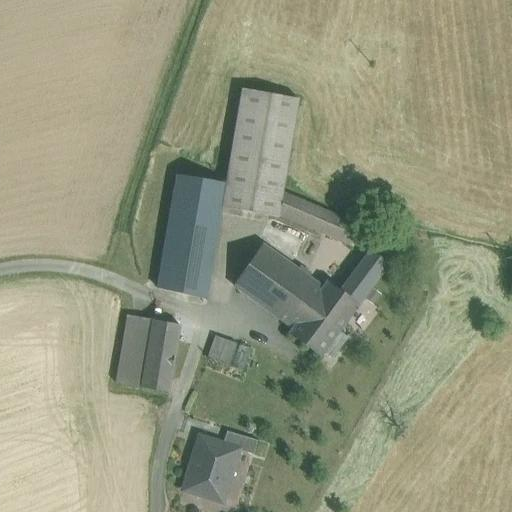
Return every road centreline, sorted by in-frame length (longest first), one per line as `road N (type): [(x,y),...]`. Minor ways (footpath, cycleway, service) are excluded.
road 1 (track): [(158,511),(161,462),(207,313),(80,267),(0,269)]
road 2 (track): [(207,313),(247,233),(272,230),(329,260)]
